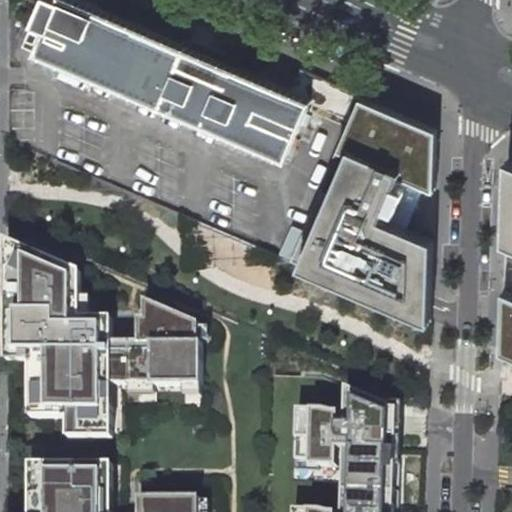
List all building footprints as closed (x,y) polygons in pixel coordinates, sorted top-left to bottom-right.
[(286,159),(311,102),(290,92),(227,63),(231,54),(211,45),(192,37),(188,47),(80,0),(43,0),(35,22),(48,28),(39,50),(286,159)] [(361,94),(301,68),(290,92),(311,102),(351,118),(361,94)] [(430,123),(361,94),(351,118),(337,149),(346,153),(329,193),(320,189),(289,259),(402,307),(406,297),(411,286),(433,296),(435,238),(392,219),(396,210),(406,214),(416,191),(406,187),(410,177),(437,189),(438,137),(436,137),(437,128),(429,125),(430,123)] [(511,292),(503,288),(501,350),(511,354),(511,183),(507,181),(505,239),(511,242),(511,292)] [(9,361),(20,361),(19,246),(8,241),(9,277),(9,361)] [(83,273),(19,246),(20,361),(49,361),(49,395),(33,395),(33,418),(70,418),(70,439),(114,439),(114,407),(105,407),(105,384),(156,384),(156,386),(185,386),(185,384),(204,384),(204,344),(200,344),(200,324),(147,301),(147,319),(141,319),(141,342),(114,342),(114,319),(83,319),(83,273)] [(406,297),(402,307),(432,320),(433,296),(411,286),(406,297)] [(399,409),(391,408),(392,406),(346,387),(345,424),(340,424),(340,413),(335,413),(325,410),(298,409),(297,460),(311,461),(311,466),(339,467),(339,458),(344,459),(342,511),(329,511),(322,510),(295,509),(295,511),(387,511),(388,508),(396,508),(399,409)] [(49,511),(200,511),(200,498),(147,498),(141,498),(140,511),(105,511),(105,492),(114,492),(114,465),(33,465),(33,479),(50,479),(49,511)]
